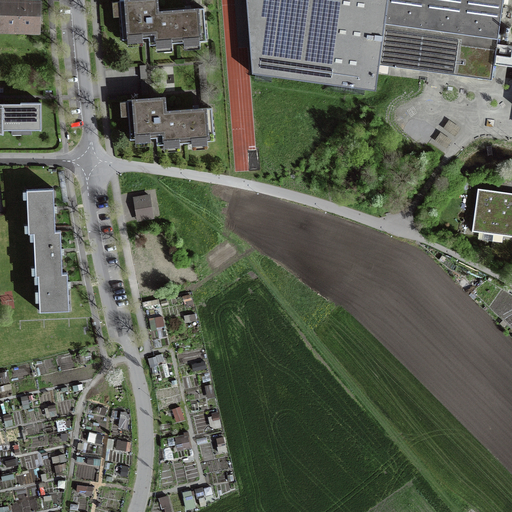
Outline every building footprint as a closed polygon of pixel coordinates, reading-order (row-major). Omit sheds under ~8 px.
[(0,0),(0,27),(39,29),(39,16),(40,2),(0,0)] [(149,45),(178,42),(175,10),(158,11),(157,0),(120,0),(119,0),(123,39),(149,37),(149,45)] [(246,0),(252,73),(376,90),(379,64),(385,23),(388,0),(246,0)] [(388,0),(385,23),(379,64),(492,80),(494,64),(495,55),(497,38),(498,38),(503,0),(388,0)] [(185,9),(175,10),(178,42),(206,40),(204,8),(185,9)] [(511,66),(511,56),(495,55),(494,64),(511,66)] [(202,103),(208,103),(205,64),(199,64),(202,103)] [(186,142),(183,110),(166,111),(165,97),(152,98),(127,100),(130,139),(156,137),(157,144),(186,142)] [(0,134),(3,134),(3,130),(41,130),(41,103),(20,103),(20,107),(0,106),(0,134)] [(194,109),(183,110),(186,142),(214,140),(212,107),(194,109)] [(445,149),(461,125),(449,117),(433,141),(445,149)] [(68,201),(63,171),(58,172),(63,202),(68,201)] [(27,190),(29,233),(34,232),(55,231),(55,230),(54,212),(53,188),(27,190)] [(511,199),(504,198),(496,197),(496,191),(478,188),(472,230),(511,235),(511,199)] [(511,193),(496,191),(496,197),(504,198),(511,199),(511,193)] [(134,197),(137,212),(151,210),(149,195),(134,197)] [(151,210),(137,212),(138,220),(153,217),(151,210)] [(154,287),(179,282),(168,226),(143,231),(154,287)] [(60,230),(55,230),(55,231),(34,232),(36,275),(38,275),(62,274),(62,273),(61,254),(60,230)] [(269,233),(263,249),(280,255),(286,239),(269,233)] [(62,274),(38,275),(40,310),(69,309),(68,288),(67,272),(62,273),(62,274)] [(472,286),(464,278),(458,284),(465,292),(472,286)] [(164,314),(149,316),(151,328),(166,326),(164,314)] [(221,425),(220,414),(213,415),(215,426),(221,425)] [(175,433),(177,448),(192,446),(190,431),(175,433)] [(130,449),(131,439),(116,438),(116,448),(130,449)] [(78,482),(76,487),(91,493),(93,488),(78,482)] [(162,497),(164,511),(172,511),(170,496),(162,497)]
